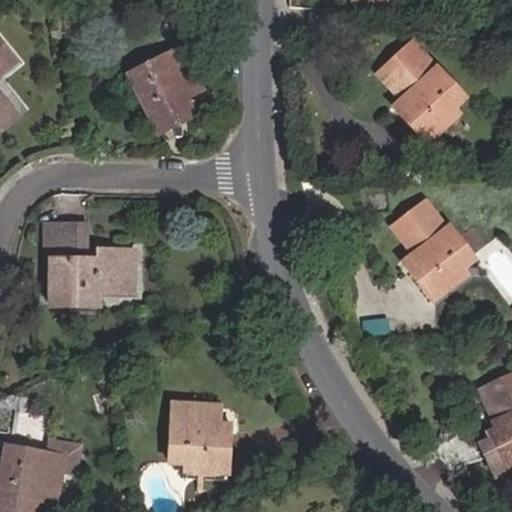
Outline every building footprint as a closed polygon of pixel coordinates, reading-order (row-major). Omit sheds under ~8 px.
[(307,5),(289,4),(288,28),(308,28),(307,5)] [(0,81),(0,52),(17,37),(0,17),(0,103),(11,94),(0,81)] [(103,65),(137,117),(167,100),(163,93),(192,71),(170,37),(148,51),(142,41),(103,65)] [(393,113),(419,140),(468,97),(439,63),(431,70),(412,45),(378,73),(402,103),(393,113)] [(479,250),(457,223),(448,231),(424,204),(393,229),(416,258),(402,269),(427,295),(479,250)] [(45,260),(45,293),(99,293),(134,294),(135,244),(93,244),(93,253),(83,253),(84,220),(42,220),(43,260),(45,260)] [(99,293),(45,293),(45,304),(99,306),(99,293)] [(511,370),(475,390),(496,427),(478,436),(488,455),(478,461),(491,485),(501,479),(497,471),(511,463),(511,370)] [(181,421),(166,420),(163,453),(234,460),(238,423),(221,421),(221,394),(184,391),(181,421)] [(45,501),(55,458),(34,453),(34,447),(5,441),(0,461),(0,508),(16,511),(19,498),(45,501)]
